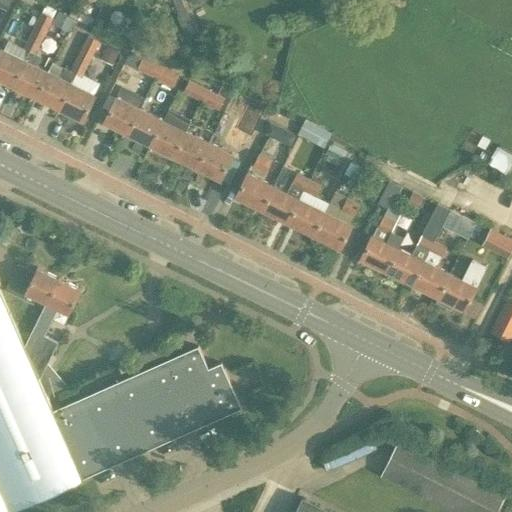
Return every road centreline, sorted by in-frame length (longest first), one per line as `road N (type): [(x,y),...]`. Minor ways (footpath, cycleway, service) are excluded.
road 1 (secondary): [(367,342),(0,168)]
road 2 (unclassified): [(151,511),(265,462),(303,435),(367,342)]
road 3 (secondary): [(511,411),(367,342)]
